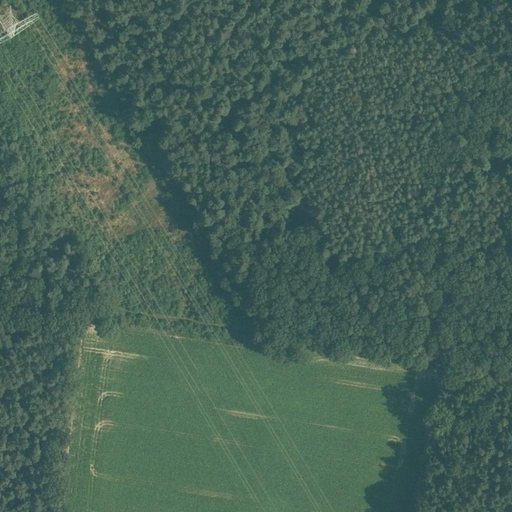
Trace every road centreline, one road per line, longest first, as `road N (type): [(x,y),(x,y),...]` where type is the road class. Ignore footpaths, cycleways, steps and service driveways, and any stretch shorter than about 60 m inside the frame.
road 1 (track): [(308,332),(431,353),(481,354),(511,344)]
road 2 (track): [(60,511),(79,309)]
